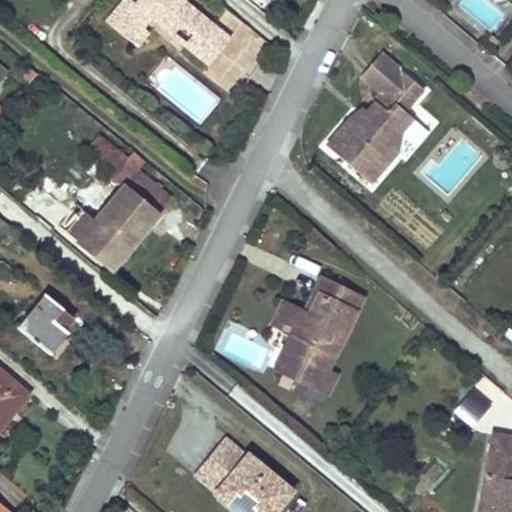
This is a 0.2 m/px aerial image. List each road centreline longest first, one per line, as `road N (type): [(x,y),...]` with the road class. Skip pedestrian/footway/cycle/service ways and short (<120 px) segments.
road 1 (residential): [(85,511),(339,0)]
road 2 (unknown): [(170,344),(222,375),(386,511)]
road 3 (unknown): [(239,203),(55,68)]
road 4 (unclassified): [(390,0),(511,105)]
